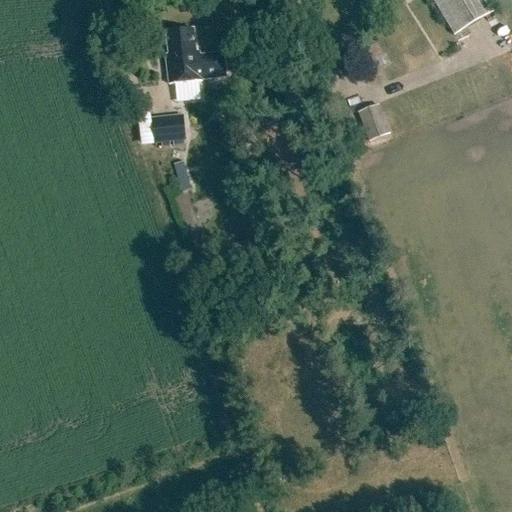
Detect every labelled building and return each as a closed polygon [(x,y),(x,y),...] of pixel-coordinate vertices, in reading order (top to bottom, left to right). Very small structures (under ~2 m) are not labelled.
[(432,0),(456,37),(494,13),(485,0),(432,0)] [(167,54),(164,55),(167,84),(201,80),(201,76),(224,74),(222,50),(198,53),(197,49),(194,49),(191,28),(165,31),(167,54)] [(389,136),(378,106),(357,114),(368,143),(389,136)] [(182,116),(150,120),(153,144),(185,140),(182,116)] [(183,193),(194,190),(186,163),(175,166),(183,193)]
